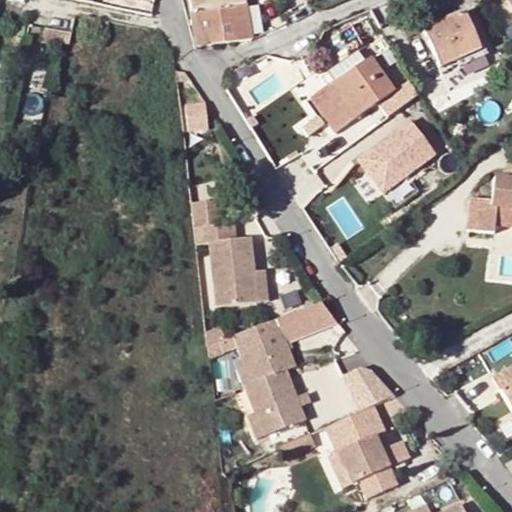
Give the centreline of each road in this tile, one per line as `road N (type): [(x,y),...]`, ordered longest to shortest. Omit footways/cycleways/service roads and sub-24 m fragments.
road 1 (residential): [(199,75),(346,297),(511,507)]
road 2 (residential): [(199,75),(371,0)]
